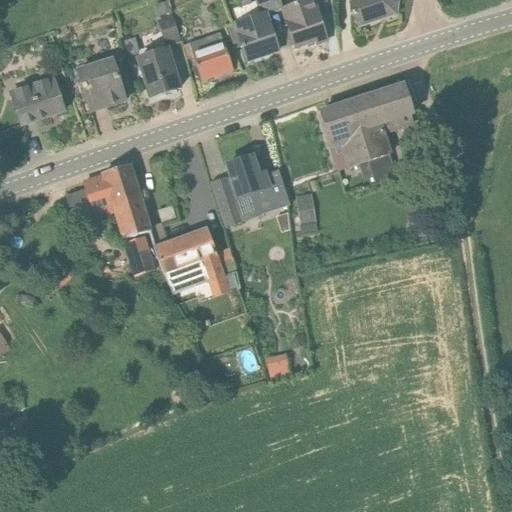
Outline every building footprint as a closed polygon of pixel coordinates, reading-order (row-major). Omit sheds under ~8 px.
[(254,0),(255,2),(257,8),(270,4),(275,2),(274,0),(254,0)] [(326,39),(317,11),(313,0),(304,0),(281,8),(285,22),(295,49),(326,39)] [(397,0),(351,0),(352,2),(350,3),(358,28),(396,15),(397,0)] [(259,14),(257,8),(255,2),(233,9),(237,21),(233,23),(237,34),(247,62),(278,51),(269,23),(264,12),(259,14)] [(165,47),(179,43),(171,15),(157,19),(165,47)] [(233,71),(223,43),(220,34),(183,46),(188,59),(193,58),(201,82),(233,71)] [(167,51),(137,60),(149,98),(180,89),(167,51)] [(112,61),(78,72),(90,113),(124,102),(112,61)] [(52,80),(11,94),(21,126),(63,112),(52,80)] [(375,185),(387,181),(396,178),(389,156),(383,136),(398,131),(394,119),(413,113),(405,86),(362,100),(350,104),(370,162),(368,163),(371,175),(375,185)] [(358,166),(368,163),(370,162),(350,104),(319,114),(333,160),(344,156),(349,169),(358,166)] [(265,175),(259,177),(252,157),(227,166),(238,198),(252,193),(259,216),(290,206),(279,173),(265,177),(265,175)] [(358,166),(362,178),(371,175),(368,163),(358,166)] [(111,205),(140,199),(129,167),(102,175),(111,205)] [(88,198),(86,191),(65,197),(69,208),(81,204),(80,200),(88,198)] [(311,195),(295,197),(301,234),(317,231),(311,195)] [(156,249),(166,276),(177,272),(168,245),(167,245),(161,224),(149,227),(140,199),(111,205),(120,234),(122,240),(151,231),(156,249)] [(275,218),(280,234),(289,231),(287,214),(275,218)] [(435,215),(427,217),(430,233),(446,230),(443,214),(441,214),(435,215)] [(409,230),(412,247),(428,245),(425,227),(409,230)] [(217,258),(207,230),(168,245),(177,272),(166,276),(173,296),(223,278),(216,258),(217,258)] [(124,244),(135,278),(157,271),(146,237),(124,244)] [(272,373),(291,370),(288,350),(268,353),(272,373)] [(1,407),(0,404),(0,420),(6,418),(25,410),(20,399),(1,407)]
